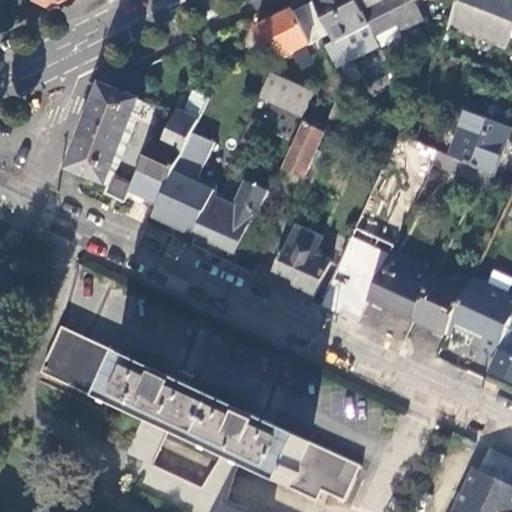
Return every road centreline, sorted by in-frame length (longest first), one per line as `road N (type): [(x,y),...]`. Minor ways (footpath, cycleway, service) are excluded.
road 1 (residential): [(33,208),(511,421)]
road 2 (residential): [(33,208),(82,71),(68,45)]
